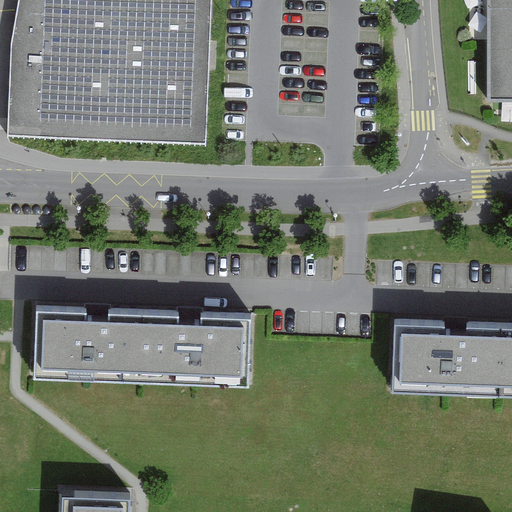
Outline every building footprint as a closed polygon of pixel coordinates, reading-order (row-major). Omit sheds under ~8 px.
[(214,0),(18,0),(11,40),(8,140),(210,146),(214,0)] [(511,103),(511,0),(486,0),(486,104),(511,103)] [(252,380),(254,317),(41,311),(39,374),(252,380)] [(511,389),(511,324),(398,321),(396,386),(511,389)] [(135,511),(136,494),(58,491),(57,511),(135,511)]
